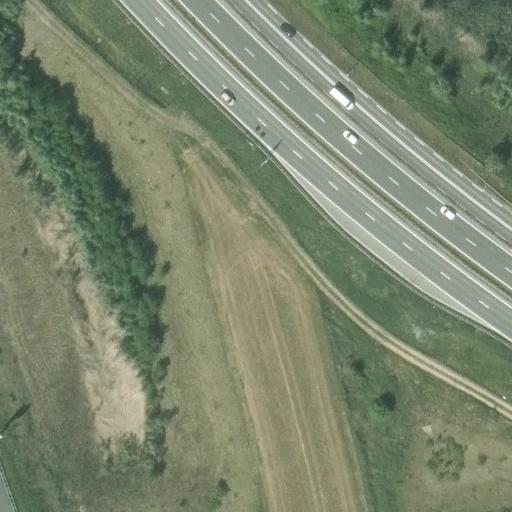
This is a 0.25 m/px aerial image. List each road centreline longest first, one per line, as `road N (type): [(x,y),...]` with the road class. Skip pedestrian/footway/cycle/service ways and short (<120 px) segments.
road 1 (track): [(511,407),(361,322),(309,270),(213,141),(159,119),(27,0)]
road 2 (trunk): [(141,0),(280,140),(511,322)]
road 3 (trunk): [(511,270),(313,109),(203,0)]
road 4 (secondary): [(511,226),(388,131),(245,0)]
